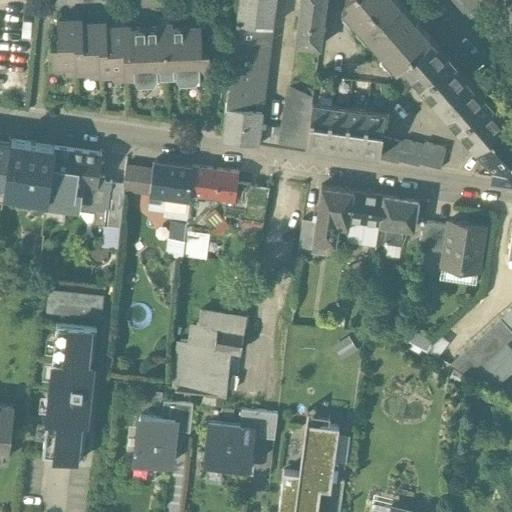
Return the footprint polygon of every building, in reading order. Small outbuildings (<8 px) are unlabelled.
[(275,0),(239,0),(236,21),(257,24),(273,26),(275,0)] [(325,0),(301,0),(296,43),(319,46),(325,0)] [(399,0),(347,0),(350,2),(344,8),(397,68),(402,63),(432,37),(413,15),(399,0)] [(85,67),(83,21),(83,18),(57,18),(58,42),(51,42),(52,65),(62,64),(65,72),(78,72),(77,68),(85,67)] [(109,70),(107,25),(107,21),(83,21),(85,67),(86,67),(89,75),(102,75),(102,71),(109,70)] [(171,21),(159,22),(159,26),(131,27),(131,74),(135,74),(138,81),(155,80),(158,73),(176,73),(180,79),(196,78),(200,72),(210,72),(209,48),(202,48),(201,24),(172,26),(171,21)] [(236,21),(234,42),(254,44),(257,24),(236,21)] [(107,25),(109,70),(110,70),(113,78),(126,78),(126,75),(131,74),(131,27),(131,24),(107,25)] [(273,26),(257,24),(254,44),(248,102),(263,104),(273,26)] [(477,88),(455,63),(456,62),(448,52),(446,53),(442,48),(432,37),(402,63),(475,147),(476,147),(506,121),(498,112),(491,105),(493,103),(484,94),(483,95),(477,88)] [(254,44),(234,42),(226,105),(247,108),(248,102),(254,44)] [(288,117),(283,127),(260,124),(258,143),(305,149),(306,144),(312,101),(312,97),(289,86),(289,87),(292,88),(287,102),(290,103),(285,115),(288,117)] [(331,103),(312,101),(306,144),(325,147),(331,103)] [(349,106),(331,103),(325,147),(343,149),(349,106)] [(247,108),(226,105),(222,138),(258,143),(260,124),(262,109),(247,108)] [(367,108),(349,106),(343,149),(361,152),(367,108)] [(386,111),(367,108),(361,152),(378,154),(379,154),(382,135),(386,111)] [(511,128),(506,121),(476,147),(492,166),(491,175),(511,177),(511,128)] [(403,141),(382,135),(379,154),(378,154),(377,157),(398,162),(399,160),(419,165),(420,163),(440,168),(446,147),(424,141),(423,143),(403,138),(403,141)] [(12,140),(0,137),(0,198),(3,199),(12,140)] [(54,147),(31,143),(12,140),(7,177),(18,179),(18,184),(36,187),(36,191),(49,193),(51,178),(54,147)] [(102,153),(54,146),(54,147),(51,178),(98,185),(102,153)] [(192,166),(154,160),(153,168),(150,192),(149,200),(160,201),(161,194),(189,198),(192,166)] [(153,168),(127,164),(125,183),(124,188),(150,192),(153,168)] [(237,172),(193,165),(192,166),(189,198),(188,205),(198,207),(200,193),(222,196),(220,211),(232,213),(237,172)] [(125,183),(111,181),(108,207),(122,209),(124,188),(125,183)] [(331,186),(322,185),(321,185),(316,220),(312,248),(311,249),(326,251),(327,243),(335,244),(339,225),(348,227),(349,219),(353,189),(346,188),(331,186)] [(384,194),(353,189),(349,219),(359,220),(358,225),(366,226),(366,221),(380,223),(384,194)] [(418,199),(384,194),(380,223),(387,224),(385,242),(402,244),(404,227),(414,228),(418,199)] [(198,207),(188,205),(185,239),(184,246),(193,247),(198,207)] [(108,207),(106,206),(104,224),(120,226),(122,209),(108,207)] [(46,214),(33,212),(30,232),(42,234),(46,214)] [(316,220),(303,218),(299,246),(311,248),(312,248),(316,220)] [(448,224),(424,220),(420,248),(444,251),(448,224)] [(484,225),(449,220),(448,224),(444,251),(442,263),(477,269),(484,225)] [(380,223),(366,221),(366,226),(364,238),(378,240),(380,223)] [(402,244),(385,242),(387,224),(380,223),(378,240),(376,252),(399,255),(402,244)] [(30,232),(22,231),(20,256),(42,258),(44,234),(42,234),(30,232)] [(311,248),(299,246),(297,256),(310,258),(311,248)] [(101,296),(51,291),(49,309),(99,314),(101,296)] [(511,307),(450,364),(470,375),(511,337),(511,307)] [(246,316),(220,311),(220,312),(200,309),(199,318),(209,320),(208,327),(192,324),(188,342),(231,349),(240,351),(246,316)] [(97,326),(57,322),(50,380),(49,395),(43,453),(82,458),(89,400),(91,384),(90,384),(97,326)] [(188,342),(176,341),(173,382),(175,387),(174,387),(174,388),(184,389),(184,391),(186,392),(186,390),(225,394),(224,396),(226,396),(231,349),(188,342)] [(419,379),(410,377),(406,396),(415,399),(416,394),(419,380),(419,379)] [(434,383),(419,380),(416,394),(431,397),(434,383)] [(193,402),(164,399),(162,416),(175,418),(174,429),(190,431),(193,402)] [(14,405),(0,404),(0,455),(9,457),(14,405)] [(277,411),(241,408),(240,424),(254,426),(253,435),(274,438),(277,411)] [(162,416),(140,414),(135,460),(170,464),(174,429),(175,418),(162,416)] [(299,471),(284,469),(277,511),(317,511),(320,487),(330,488),(334,460),(338,433),(339,425),(306,420),(299,471)] [(240,424),(209,421),(204,460),(249,466),(253,435),(254,426),(240,424)] [(350,434),(338,433),(334,460),(346,462),(350,434)]
